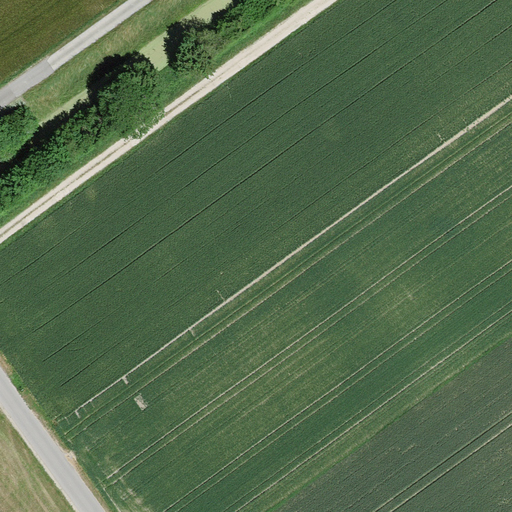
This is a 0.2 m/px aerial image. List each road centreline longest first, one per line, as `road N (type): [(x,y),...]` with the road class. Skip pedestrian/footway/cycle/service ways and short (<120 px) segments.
road 1 (track): [(0,245),(324,0)]
road 2 (track): [(140,0),(0,103)]
road 3 (track): [(0,390),(91,511)]
